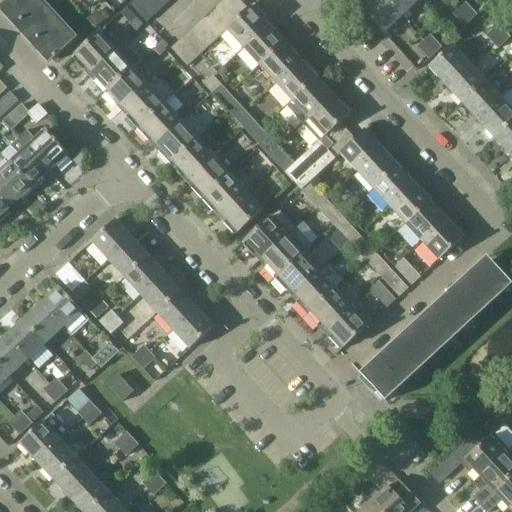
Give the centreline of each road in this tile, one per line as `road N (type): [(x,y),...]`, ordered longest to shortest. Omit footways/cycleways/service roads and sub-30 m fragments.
road 1 (residential): [(353,362),(496,228),(290,4),(295,0)]
road 2 (residential): [(127,170),(331,400),(325,405),(359,444),(368,453),(386,450)]
road 3 (residential): [(0,29),(127,170)]
road 4 (residential): [(0,286),(127,170)]
